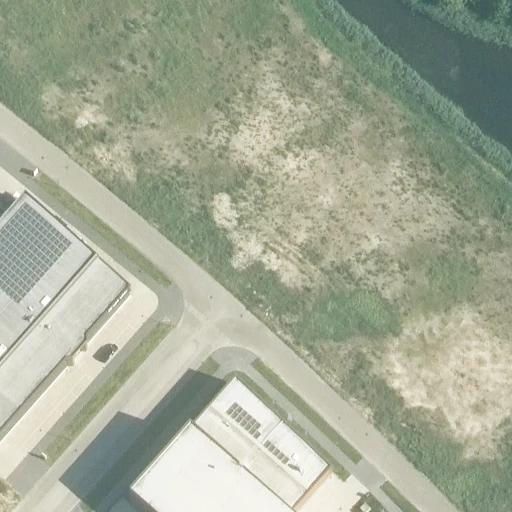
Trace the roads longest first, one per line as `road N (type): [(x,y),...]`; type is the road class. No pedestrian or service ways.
road 1 (unclassified): [(208,291),(14,511)]
road 2 (unclassified): [(232,318),(434,511)]
road 3 (unclassified): [(0,124),(208,291)]
road 4 (unclassified): [(62,511),(232,318)]
